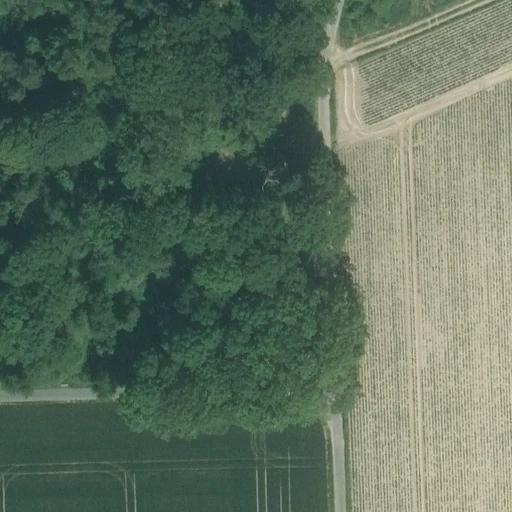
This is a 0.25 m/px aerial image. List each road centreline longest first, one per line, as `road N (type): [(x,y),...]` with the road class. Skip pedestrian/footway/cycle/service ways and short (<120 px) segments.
road 1 (unclassified): [(338,388),(0,397)]
road 2 (track): [(322,67),(338,388)]
road 3 (track): [(479,0),(322,67)]
road 4 (unclassified): [(338,388),(342,511)]
